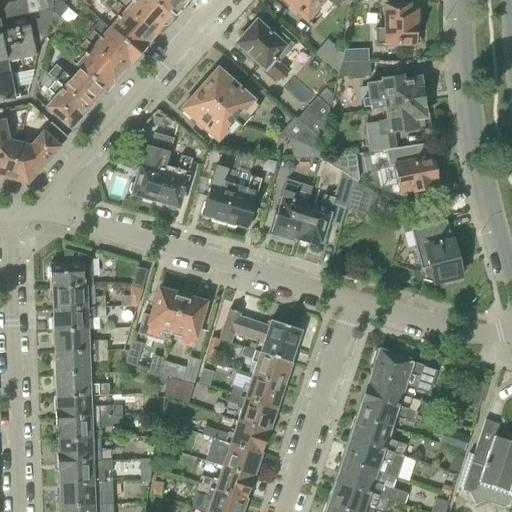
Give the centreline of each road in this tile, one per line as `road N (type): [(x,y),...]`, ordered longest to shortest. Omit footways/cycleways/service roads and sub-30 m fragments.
road 1 (residential): [(347,304),(33,212)]
road 2 (residential): [(17,511),(8,213)]
road 3 (residential): [(464,0),(471,123),(511,290)]
road 4 (residential): [(223,0),(33,212)]
road 5 (residential): [(282,511),(347,304)]
road 6 (residential): [(511,333),(466,337),(347,304)]
